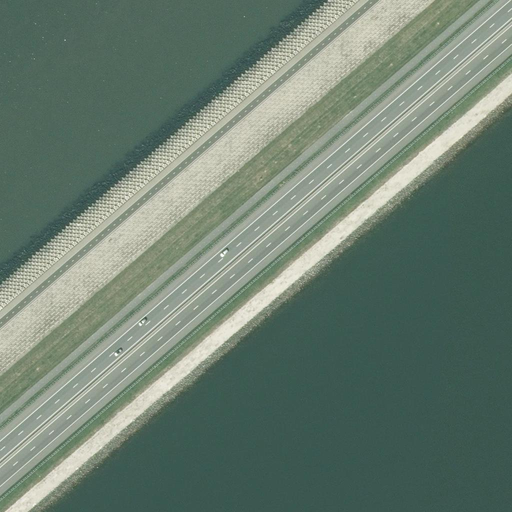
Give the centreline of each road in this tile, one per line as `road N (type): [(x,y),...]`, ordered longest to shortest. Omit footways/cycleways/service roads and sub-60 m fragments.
road 1 (motorway): [(0,479),(511,36)]
road 2 (motorway): [(511,7),(0,449)]
